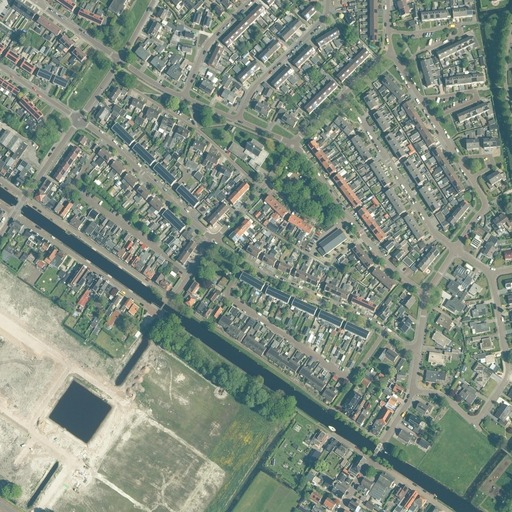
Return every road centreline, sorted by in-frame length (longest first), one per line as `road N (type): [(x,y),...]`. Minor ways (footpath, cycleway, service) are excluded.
road 1 (residential): [(244,263),(227,295),(348,379),(384,332)]
road 2 (residential): [(455,250),(433,231),(340,97)]
road 3 (residential): [(260,189),(196,130),(110,74)]
road 4 (residential): [(213,242),(79,120)]
road 5 (residential): [(13,215),(161,318)]
road 6 (residential): [(172,297),(24,198)]
road 7 (residential): [(473,424),(507,373),(490,274)]
road 8 (residential): [(384,332),(244,263)]
road 9 (residential): [(237,120),(252,89),(324,18),(327,0)]
road 10 (residential): [(426,295),(385,264),(325,186)]
road 11 (residential): [(183,98),(206,46),(251,0)]
